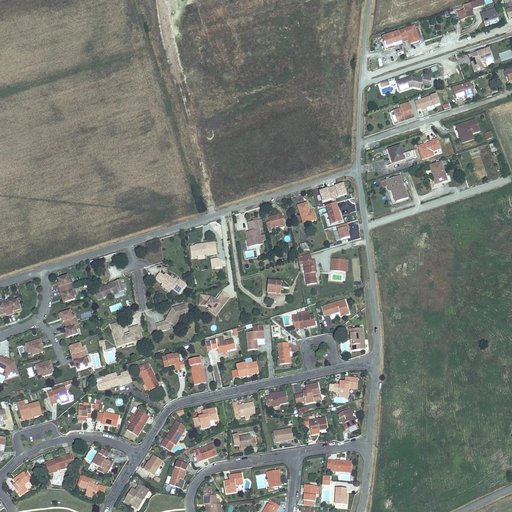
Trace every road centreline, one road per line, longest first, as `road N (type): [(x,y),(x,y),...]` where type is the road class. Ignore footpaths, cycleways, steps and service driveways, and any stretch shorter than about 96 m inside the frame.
road 1 (residential): [(38,269),(358,169)]
road 2 (residential): [(310,374),(180,402),(139,455)]
road 3 (residential): [(376,361),(358,169)]
road 4 (residential): [(358,169),(369,0)]
road 5 (residential): [(295,453),(207,471),(193,487),(190,511)]
